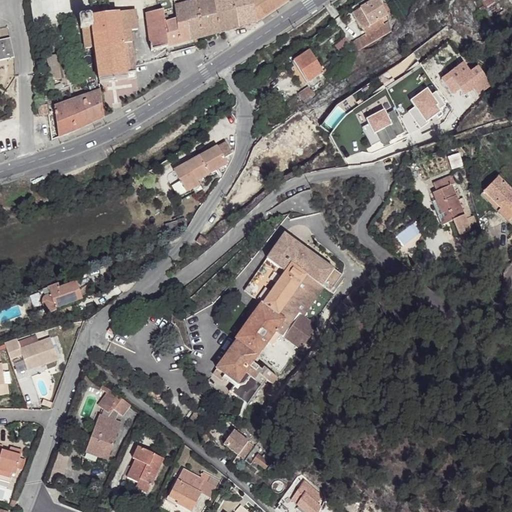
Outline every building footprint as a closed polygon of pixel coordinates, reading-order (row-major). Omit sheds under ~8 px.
[(176,20),(176,24),(188,22),(189,41),(193,39),(195,44),(198,43),(197,39),(255,23),(290,0),(199,0),(174,7),(175,13),(176,20)] [(380,0),(372,0),(353,12),(364,29),(380,19),(388,14),(379,1),(380,0)] [(136,72),(131,31),(138,30),(135,10),(79,17),(81,29),(83,29),(85,49),(95,48),(99,82),(127,79),(126,73),(132,73),(136,72)] [(146,13),(151,51),(189,41),(188,22),(176,24),(176,20),(168,22),(168,15),(164,16),(164,10),(146,13)] [(367,33),(368,35),(384,24),(380,19),(364,29),(367,33)] [(359,38),(365,46),(391,31),(389,21),(384,24),(368,35),(367,33),(359,38)] [(0,60),(14,58),(10,38),(0,40),(0,60)] [(353,41),(359,50),(365,46),(359,38),(353,41)] [(294,60),(312,87),(327,77),(309,50),(299,58),(297,55),(294,56),(296,59),(294,60)] [(61,79),(57,55),(47,56),(51,81),(61,79)] [(463,65),(448,75),(451,79),(466,69),(463,65)] [(477,68),(469,74),(476,83),(470,88),(477,96),(490,87),(477,68)] [(448,75),(440,81),(451,96),(458,90),(463,97),(468,93),(466,91),(470,88),(476,83),(469,74),(466,69),(451,79),(448,75)] [(53,92),(63,88),(61,84),(52,87),(53,92)] [(36,87),(39,106),(47,105),(48,105),(46,86),(36,87)] [(308,87),(298,94),(303,101),(315,94),(312,90),(311,90),(308,87)] [(409,102),(413,108),(415,106),(412,102),(425,93),(428,97),(430,95),(426,89),(409,102)] [(49,119),(52,140),(58,138),(75,131),(104,117),(103,112),(100,90),(54,106),(56,117),(49,119)] [(413,108),(407,113),(420,129),(428,123),(427,121),(435,116),(437,119),(442,115),(438,110),(445,105),(435,92),(430,95),(428,97),(425,93),(412,102),(415,106),(413,108)] [(38,106),(39,116),(48,114),(47,105),(39,106),(38,106)] [(365,122),(367,127),(369,125),(368,123),(382,115),(383,118),(386,116),(383,112),(365,122)] [(367,127),(361,130),(371,148),(379,144),(379,142),(381,140),(381,142),(386,140),(385,138),(387,137),(389,141),(390,143),(395,140),(394,139),(404,134),(393,113),(386,116),(383,118),(382,115),(368,123),(369,125),(367,127)] [(379,144),(380,145),(382,146),(384,147),(386,146),(388,145),(388,143),(389,141),(387,137),(385,138),(386,140),(381,142),(381,140),(379,142),(379,144)] [(225,142),(174,171),(186,192),(199,185),(198,183),(196,184),(195,181),(227,163),(224,157),(232,153),(225,142)] [(455,222),(460,235),(471,231),(463,212),(468,209),(463,198),(458,200),(451,186),(455,184),(452,176),(433,184),(437,192),(433,193),(436,201),(442,214),(450,211),(455,222)] [(483,193),(500,209),(504,206),(511,213),(511,189),(498,176),(483,193)] [(433,202),(444,226),(455,222),(450,211),(442,214),(436,201),(433,202)] [(511,213),(504,206),(500,209),(498,212),(508,221),(511,216),(511,213)] [(463,212),(471,231),(479,227),(474,216),(472,217),(468,209),(463,212)] [(185,219),(176,222),(178,228),(187,226),(185,219)] [(176,222),(166,224),(167,231),(178,228),(176,222)] [(460,235),(466,248),(477,243),(471,231),(460,235)] [(207,240),(201,235),(196,242),(203,246),(207,240)] [(237,341),(214,375),(223,381),(226,376),(237,384),(230,393),(248,405),(266,380),(270,382),(275,376),(263,368),(262,370),(253,363),(268,342),(275,332),(279,335),(301,349),(317,326),(303,316),(324,287),(330,291),(342,275),(284,235),(244,292),(257,301),(247,316),(252,320),(245,331),(243,330),(236,340),(237,341)] [(30,313),(32,319),(57,310),(56,308),(82,298),(76,281),(58,287),(57,284),(38,291),(44,308),(30,313)] [(113,324),(108,331),(113,335),(118,329),(118,327),(113,324)] [(275,332),(268,342),(272,345),(279,335),(275,332)] [(18,343),(20,349),(39,343),(36,337),(18,343)] [(4,344),(10,360),(22,355),(27,370),(58,360),(50,338),(39,343),(20,349),(18,343),(17,339),(4,344)] [(0,395),(9,394),(8,384),(4,385),(2,373),(0,357),(0,395)] [(2,373),(4,385),(8,384),(11,384),(9,372),(2,373)] [(118,413),(122,416),(130,405),(103,385),(100,389),(107,394),(116,400),(110,407),(118,413)] [(104,410),(101,416),(115,421),(118,413),(110,407),(116,400),(107,394),(98,406),(104,410)] [(197,409),(189,421),(196,426),(204,414),(197,409)] [(100,415),(85,453),(107,461),(121,423),(115,421),(101,416),(100,415)] [(244,460),(254,446),(240,436),(242,434),(238,431),(236,433),(234,431),(224,445),(244,460)] [(207,433),(200,439),(204,443),(211,437),(207,433)] [(0,475),(11,478),(12,473),(15,474),(17,469),(22,470),(25,460),(20,458),(21,456),(9,452),(1,450),(3,446),(0,445),(0,475)] [(135,460),(127,477),(138,483),(140,479),(151,485),(163,459),(138,447),(133,459),(135,460)] [(60,484),(70,455),(59,451),(50,480),(60,484)] [(270,463),(258,454),(254,461),(265,469),(270,463)] [(204,480),(208,482),(210,476),(203,473),(200,478),(183,469),(169,497),(178,501),(177,504),(192,511),(201,493),(198,492),(204,480)] [(138,483),(136,487),(147,493),(151,485),(140,479),(138,483)] [(217,486),(208,482),(204,480),(198,492),(201,493),(211,498),(217,486)] [(290,488),(276,507),(281,511),(293,511),(297,508),(301,511),(319,511),(320,510),(316,506),(322,500),(303,483),(297,492),(290,488)]
